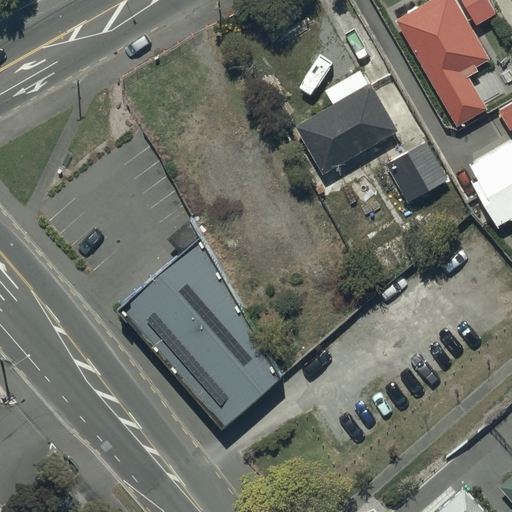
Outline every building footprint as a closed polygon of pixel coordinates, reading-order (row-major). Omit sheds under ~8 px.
[(456,0),(418,0),(394,14),(455,121),(486,104),(467,70),(477,65),(475,61),(487,54),(456,0)] [(396,123),(368,76),(367,77),(359,64),(323,84),(331,97),(292,119),(320,167),(396,123)] [(511,96),(499,105),(511,126),(511,96)] [(449,176),(426,136),(386,159),(409,199),(449,176)] [(511,216),(511,139),(466,167),(499,224),(511,216)] [(182,248),(118,306),(223,424),(282,372),(202,230),(182,248)] [(486,511),(464,485),(432,511),(511,511),(511,471),(500,482),(511,495),(511,498),(496,511),(486,511)]
